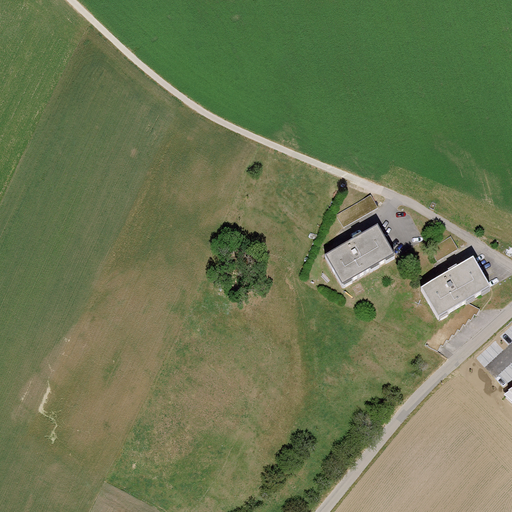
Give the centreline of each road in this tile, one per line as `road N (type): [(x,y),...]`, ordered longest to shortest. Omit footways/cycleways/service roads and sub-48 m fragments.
road 1 (motorway): [(511,140),(236,511)]
road 2 (track): [(388,193),(208,116),(72,0)]
road 3 (motorway): [(317,511),(511,239)]
road 4 (tertiary): [(511,310),(406,410),(324,511)]
